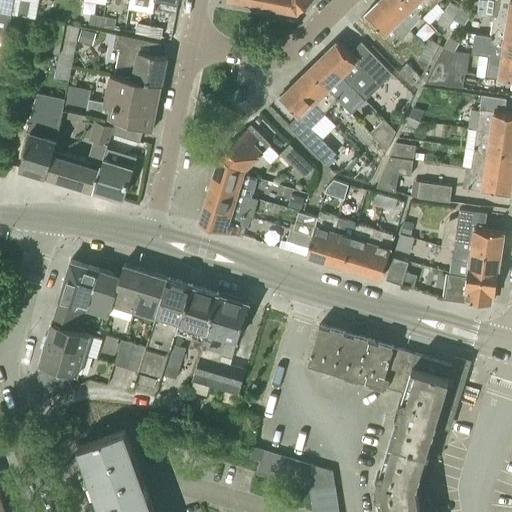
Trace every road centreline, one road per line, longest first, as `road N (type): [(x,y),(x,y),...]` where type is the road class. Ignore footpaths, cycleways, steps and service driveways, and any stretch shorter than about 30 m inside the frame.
road 1 (residential): [(362,511),(323,415),(292,384),(308,289)]
road 2 (tertiary): [(511,347),(308,289)]
road 3 (unclassified): [(145,244),(189,44)]
road 4 (residential): [(57,511),(9,376),(14,339)]
road 5 (unclassified): [(189,44),(275,55),(343,0)]
road 6 (tertiary): [(308,289),(145,244)]
road 7 (residential): [(482,511),(511,379)]
road 8 (residential): [(14,339),(55,218)]
